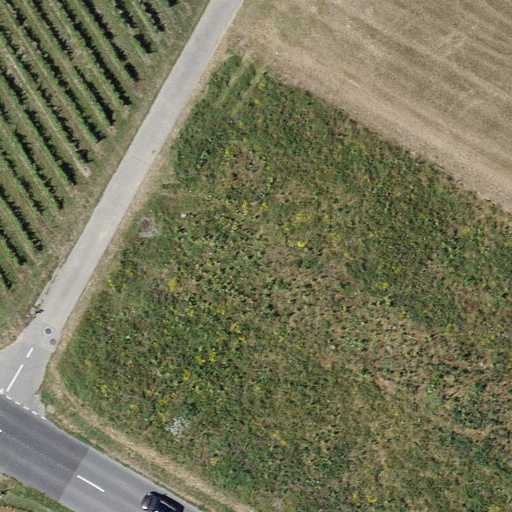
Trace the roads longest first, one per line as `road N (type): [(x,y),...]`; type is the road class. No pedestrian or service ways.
road 1 (track): [(0,396),(227,0)]
road 2 (tertiary): [(136,511),(0,432)]
